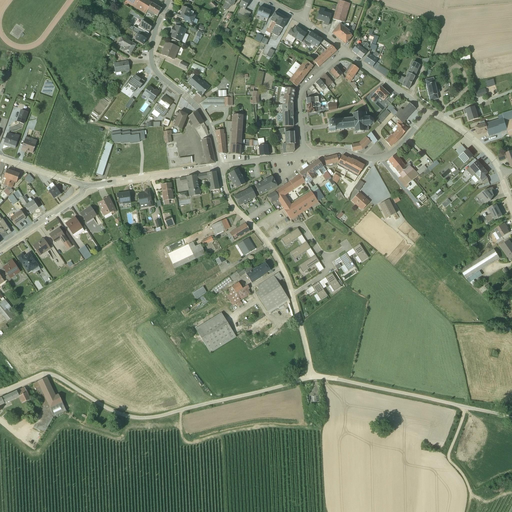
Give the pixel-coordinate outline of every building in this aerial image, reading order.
[(157,17),(161,9),(145,0),(121,0),(124,2),(123,4),(123,5),(126,7),(128,4),(145,15),(146,13),(152,17),(153,14),(157,17)] [(233,3),(235,0),(226,0),(225,2),(226,2),(221,8),(226,11),(230,6),(231,7),(234,3),(233,3)] [(246,0),(242,0),(238,6),(242,8),(240,8),(236,16),(246,21),(251,13),(244,10),(244,9),(245,10),(249,1),(246,0)] [(344,23),(350,4),(338,0),(332,19),(344,23)] [(193,23),(196,24),(198,20),(194,19),(195,16),(189,13),(190,10),(182,6),(179,14),(178,13),(176,17),(184,20),(183,22),(192,25),(193,23)] [(259,7),(256,16),(260,17),(260,18),(264,19),(267,20),(270,12),(259,7)] [(324,10),(319,8),(316,20),(324,22),(323,25),(328,26),(331,14),(324,12),(324,10)] [(271,33),(280,16),(274,12),(274,13),(265,32),(270,34),(271,33)] [(278,37),(287,20),(280,16),(271,33),(278,37)] [(152,27),(142,20),(137,25),(148,32),(152,27)] [(347,29),(340,24),(332,34),(339,39),(347,29)] [(352,37),(355,25),(352,24),(351,28),(349,31),(347,29),(339,39),(345,44),(352,37)] [(170,34),(171,34),(170,38),(181,43),(186,30),(175,25),(174,28),(172,27),(170,34)] [(291,29),(284,39),(292,44),(295,39),(300,31),(295,27),(293,31),(291,29)] [(306,34),(300,31),(295,39),(301,43),(301,42),(305,36),(306,34)] [(316,36),(308,31),(306,34),(305,36),(301,42),(309,47),(311,45),(313,41),(316,36)] [(146,39),(138,34),(135,40),(143,45),(146,39)] [(258,34),(255,40),(261,43),(264,36),(258,34)] [(136,45),(121,36),(117,43),(125,48),(122,52),(130,56),(136,45)] [(322,40),(316,36),(313,41),(311,45),(317,48),(322,40)] [(103,38),(101,37),(99,41),(101,42),(100,42),(109,47),(112,42),(103,37),(103,38)] [(356,55),(366,43),(362,42),(359,46),(357,45),(352,51),(356,55)] [(161,54),(174,60),(179,48),(166,43),(161,54)] [(366,43),(356,55),(361,59),(366,52),(368,52),(369,49),(367,47),(368,45),(367,44),(366,43)] [(336,51),(331,46),(323,53),(328,59),(336,51)] [(270,48),(267,56),(272,58),(275,51),(270,48)] [(298,55),(291,50),(284,61),(291,66),(298,55)] [(364,61),(372,67),(378,59),(377,59),(379,56),(378,56),(379,55),(375,52),(373,54),(372,55),(372,56),(369,55),(364,61)] [(323,53),(313,62),(315,64),(318,67),(328,59),(323,53)] [(296,87),(315,64),(312,62),(307,58),(300,66),(295,62),(285,74),(291,78),(288,81),(296,87)] [(420,65),(425,67),(429,58),(422,59),(420,65)] [(116,73),(116,76),(121,75),(121,72),(129,71),(128,61),(113,63),(115,73),(116,73)] [(188,65),(180,62),(178,67),(185,70),(188,65)] [(402,84),(401,87),(408,90),(419,66),(412,62),(404,78),(400,76),(399,77),(397,82),(402,84)] [(192,68),(204,73),(205,68),(194,63),(192,68)] [(358,69),(350,64),(344,74),(347,76),(345,79),(347,81),(347,82),(349,84),(358,69)] [(334,68),(334,67),(331,70),(332,70),(330,72),(333,76),(332,76),(335,80),(341,74),(335,67),(334,68)] [(257,71),(254,88),(260,89),(264,73),(257,71)] [(201,97),(209,86),(203,81),(202,82),(193,74),(193,75),(191,78),(191,79),(187,83),(198,92),(197,94),(201,97)] [(335,86),(324,74),(319,79),(329,92),(335,86)] [(132,87),(130,89),(133,92),(137,88),(139,89),(144,82),(140,79),(134,76),(128,84),(132,87)] [(424,80),(429,101),(438,100),(438,99),(437,94),(433,78),(425,80),(424,80)] [(329,91),(319,79),(315,83),(325,95),(329,91)] [(493,80),(486,82),(488,88),(495,85),(493,80)] [(352,83),(350,82),(349,84),(349,85),(350,85),(353,90),(355,92),(358,91),(356,88),(355,85),(356,84),(354,82),(353,83),(352,83)] [(101,85),(100,88),(106,94),(110,89),(106,85),(103,87),(101,85)] [(149,86),(142,95),(152,103),(159,92),(156,89),(155,91),(152,89),(153,89),(149,86)] [(306,92),(308,95),(315,89),(313,86),(306,92)] [(295,90),(294,90),(278,87),(275,106),(292,105),(295,90)] [(374,94),(369,99),(374,103),(378,98),(383,102),(389,95),(388,94),(388,93),(387,92),(386,92),(380,87),(374,94)] [(474,95),(475,99),(486,96),(484,90),(474,93),(475,94),(474,95)] [(252,105),(259,104),(258,98),(259,93),(253,91),(251,97),(252,105)] [(167,109),(173,102),(164,95),(158,104),(157,105),(157,104),(156,104),(157,105),(154,110),(151,114),(157,118),(159,115),(163,118),(168,110),(167,109)] [(232,106),(232,98),(224,98),(224,106),(232,106)] [(320,111),(319,103),(306,104),(307,114),(317,112),(317,111),(320,111)] [(327,104),(328,112),(336,109),(336,103),(327,104)] [(402,124),(415,109),(409,104),(402,110),(400,109),(396,112),(397,113),(394,116),(402,124)] [(282,122),(282,127),(293,127),(292,105),(278,106),(278,114),(277,114),(276,115),(276,116),(276,121),(277,122),(277,123),(279,123),(282,122)] [(473,108),(462,111),(464,115),(465,115),(466,117),(468,122),(477,119),(473,108)] [(20,110),(16,122),(24,125),(28,113),(20,110)] [(381,123),(390,114),(385,110),(377,120),(381,123)] [(177,112),(176,112),(175,113),(175,114),(176,115),(177,116),(177,117),(175,117),(174,121),(175,121),(173,127),(181,130),(187,115),(179,111),(178,112),(177,112)] [(196,112),(188,117),(190,121),(188,122),(190,126),(192,125),(194,129),(203,123),(196,112)] [(328,120),(329,132),(335,132),(335,131),(354,129),(354,133),(368,131),(367,126),(369,126),(369,127),(370,127),(370,126),(373,124),(372,119),(368,117),(366,117),(366,113),(361,113),(361,112),(359,112),(359,113),(353,114),(353,113),(352,113),(352,118),(349,118),(348,118),(346,119),(346,118),(345,119),(342,119),(341,119),(338,120),(338,119),(337,119),(337,120),(335,120),(335,119),(328,120)] [(511,112),(502,115),(509,138),(511,137),(511,112)] [(237,115),(237,113),(233,113),(233,115),(231,115),(231,124),(230,145),(240,146),(243,116),(237,115)] [(507,132),(507,131),(503,119),(484,124),(483,122),(478,124),(479,126),(474,128),(476,135),(481,134),(481,135),(486,134),(488,138),(507,132)] [(398,120),(396,122),(398,123),(395,126),(396,126),(404,133),(406,130),(405,129),(406,129),(401,124),(402,124),(398,120)] [(404,133),(396,126),(392,131),(394,133),(400,138),(404,133)] [(284,129),(279,130),(279,134),(284,133),(285,144),(294,144),(293,128),(284,129)] [(218,145),(225,144),(225,134),(224,134),(223,130),(215,131),(218,145)] [(120,131),(110,132),(112,144),(120,143),(120,144),(130,143),(130,144),(140,143),(139,141),(145,140),(144,136),(146,135),(146,131),(143,131),(130,133),(129,131),(120,133),(120,131)] [(7,133),(3,145),(15,149),(19,136),(15,134),(14,136),(7,133)] [(370,133),(366,137),(370,141),(374,144),(377,142),(370,133)] [(391,134),(389,136),(395,143),(400,138),(394,133),(392,135),(391,134)] [(395,143),(389,136),(387,138),(387,139),(385,141),(390,147),(395,143)] [(369,142),(370,141),(366,137),(365,137),(359,143),(351,145),(352,151),(352,152),(361,150),(370,142),(369,142)] [(263,138),(257,139),(259,156),(268,156),(267,146),(265,146),(263,138)] [(25,139),(21,151),(26,152),(26,151),(32,153),(37,141),(33,139),(32,142),(25,139)] [(209,139),(201,140),(207,164),(214,163),(215,163),(215,162),(209,139)] [(81,152),(79,161),(88,163),(89,154),(95,155),(96,146),(83,144),(83,142),(77,141),(75,151),(81,152)] [(106,142),(95,175),(102,177),(112,144),(106,142)] [(294,151),(294,144),(281,145),(282,149),(280,149),(280,155),(293,153),(294,151)] [(240,146),(230,145),(230,154),(240,155),(240,146)] [(454,152),(458,157),(465,151),(461,146),(454,152)] [(451,163),(457,170),(472,157),(466,151),(465,151),(458,157),(451,163)] [(511,151),(498,157),(499,162),(508,159),(511,168),(511,151)] [(402,162),(395,154),(388,160),(394,169),(402,162)] [(336,155),(324,159),(326,166),(338,163),(338,162),(336,155)] [(338,163),(336,166),(357,177),(360,171),(361,172),(364,166),(352,160),(347,158),(347,159),(342,156),(338,162),(338,163)] [(300,175),(305,182),(317,202),(324,198),(315,185),(312,187),(309,182),(315,178),(313,174),(316,172),(319,177),(326,172),(323,167),(318,160),(300,173),(300,174),(299,174),(300,175)] [(394,169),(407,185),(426,169),(423,167),(415,173),(407,164),(405,166),(402,162),(394,169)] [(438,165),(436,162),(426,170),(426,169),(422,173),(424,176),(438,165)] [(482,168),(476,162),(466,171),(471,178),(473,176),(482,168)] [(486,174),(482,168),(473,176),(477,181),(478,180),(480,182),(482,186),(488,184),(486,179),(484,176),(486,174)] [(240,175),(238,169),(229,174),(227,175),(229,178),(231,182),(241,176),(240,175)] [(2,184),(8,187),(13,172),(7,170),(2,184)] [(13,172),(8,187),(12,188),(14,183),(16,183),(19,174),(13,172)] [(209,191),(215,191),(218,190),(215,172),(207,174),(209,191)] [(327,172),(322,175),(326,181),(328,180),(331,186),(334,184),(327,172)] [(207,179),(207,174),(179,178),(179,179),(180,183),(187,182),(189,197),(200,195),(198,181),(207,179)] [(28,184),(33,180),(29,175),(25,179),(28,184)] [(294,189),(305,182),(300,175),(294,178),(289,182),(294,189)] [(340,178),(334,175),(331,180),(332,181),(333,182),(337,183),(340,178)] [(241,176),(231,182),(233,186),(235,189),(236,188),(245,184),(242,178),(241,176)] [(277,187),(272,176),(266,179),(266,180),(262,181),(262,182),(254,186),(259,196),(277,187)] [(364,184),(359,181),(354,189),(358,192),(364,184)] [(279,199),(294,189),(289,182),(274,191),(279,199)] [(171,183),(161,185),(163,201),(173,200),(171,183)] [(49,186),(46,188),(53,199),(60,194),(54,186),(51,188),(49,186)] [(3,192),(8,196),(13,191),(11,189),(11,188),(8,187),(4,190),(4,191),(3,192)] [(233,197),(238,207),(243,204),(244,206),(251,202),(251,200),(256,198),(253,194),(253,193),(253,192),(252,191),(250,188),(233,197)] [(477,197),(480,201),(483,200),(485,204),(491,201),(490,198),(494,197),(491,189),(482,192),(483,194),(477,197)] [(140,209),(153,206),(152,201),(151,201),(149,190),(144,191),(145,194),(143,194),(142,194),(137,194),(140,209)] [(14,191),(12,192),(17,199),(22,196),(18,191),(15,192),(14,191)] [(122,205),(131,203),(129,192),(116,194),(117,199),(118,199),(118,204),(119,204),(119,205),(122,204),(122,205)] [(266,197),(272,205),(280,200),(274,192),(266,197)] [(318,202),(311,192),(303,197),(310,208),(318,202)] [(369,202),(359,192),(351,201),(361,211),(369,202)] [(18,202),(12,195),(8,198),(13,205),(18,202)] [(25,196),(20,199),(27,210),(28,210),(30,213),(37,208),(30,199),(29,198),(27,200),(25,196)] [(297,215),(300,214),(293,203),(290,205),(285,196),(279,199),(280,200),(278,201),(290,220),(297,215)] [(111,214),(116,212),(108,197),(104,199),(104,200),(98,203),(102,210),(101,211),(103,216),(110,213),(111,214)] [(310,208),(303,197),(293,203),(300,214),(310,208)] [(396,213),(389,200),(378,205),(385,219),(396,213)] [(447,200),(441,205),(444,209),(450,203),(447,200)] [(97,216),(90,206),(79,214),(86,223),(97,216)] [(495,221),(503,217),(497,206),(489,210),(491,215),(485,218),(488,225),(494,220),(495,221)] [(10,218),(15,225),(26,218),(19,210),(13,214),(14,215),(10,218)] [(338,216),(343,222),(348,218),(342,212),(338,216)] [(0,234),(3,239),(11,233),(2,219),(2,220),(1,218),(0,217),(0,234)] [(75,238),(84,231),(82,229),(83,228),(75,217),(64,224),(72,235),(73,235),(74,238),(75,238)] [(171,217),(164,220),(167,227),(173,225),(173,226),(175,225),(171,217)] [(211,226),(215,235),(216,235),(223,232),(223,231),(230,228),(226,219),(211,226)] [(250,231),(245,224),(229,233),(234,241),(250,231)] [(494,231),(500,239),(510,233),(507,230),(508,229),(505,224),(494,231)] [(72,247),(69,244),(59,228),(48,235),(54,243),(60,239),(67,250),(72,247)] [(301,235),(297,229),(280,239),(285,246),(297,238),(301,245),(305,242),(301,235)] [(201,241),(203,245),(213,241),(212,240),(214,239),(212,236),(211,237),(201,241)] [(237,245),(243,256),(255,250),(248,238),(237,245)] [(32,246),(39,256),(50,249),(43,239),(32,246)] [(510,261),(511,259),(511,244),(509,241),(500,247),(510,261)] [(167,254),(174,269),(205,255),(200,244),(195,246),(193,242),(167,254)] [(310,249),(306,242),(289,253),(294,259),(306,252),(310,258),(314,255),(310,249)] [(368,258),(359,244),(352,249),(346,253),(349,257),(355,253),(361,262),(368,258)] [(78,250),(85,260),(91,256),(85,246),(78,250)] [(470,284),(473,287),(476,284),(474,281),(478,279),(478,278),(482,276),(480,272),(500,259),(494,250),(461,271),(467,280),(469,284),(470,284)] [(28,274),(39,266),(29,252),(24,256),(22,253),(16,257),(28,274)] [(355,267),(346,253),(339,258),(332,262),(337,270),(340,268),(338,264),(342,262),(348,271),(355,267)] [(319,262),(315,255),(298,266),(302,273),(314,265),(319,272),(323,269),(319,262)] [(215,260),(218,265),(224,261),(221,256),(215,260)] [(20,272),(12,260),(8,263),(9,264),(3,268),(10,279),(20,272)] [(251,283),(265,274),(269,271),(269,270),(269,269),(268,267),(267,267),(265,264),(253,270),(249,265),(245,267),(245,266),(236,272),(229,277),(212,289),(212,290),(210,291),(211,294),(214,292),(216,294),(232,282),(245,273),(251,283)] [(278,282),(282,279),(278,273),(256,287),(258,291),(255,293),(267,312),(271,310),(275,307),(276,308),(289,300),(278,282)] [(337,282),(331,274),(325,278),(318,283),(323,289),(326,287),(324,285),(328,282),(334,292),(340,287),(340,286),(342,285),(339,281),(337,282)] [(250,294),(251,294),(248,290),(249,289),(247,285),(242,289),(238,282),(231,287),(226,291),(227,294),(225,295),(232,306),(236,303),(238,307),(242,304),(240,301),(250,294)] [(327,296),(318,282),(311,287),(312,287),(305,291),(307,296),(314,291),(320,300),(327,296)] [(490,287),(488,284),(485,287),(484,287),(479,290),(483,295),(490,290),(489,289),(490,287)] [(206,292),(203,287),(192,294),(196,299),(196,300),(206,292)] [(5,300),(0,303),(0,313),(7,322),(16,314),(5,300)] [(236,337),(221,313),(195,329),(210,354),(235,338),(236,337)] [(54,417),(66,411),(58,394),(55,396),(46,378),(29,386),(30,388),(34,387),(34,388),(35,388),(39,397),(37,398),(38,400),(37,400),(40,406),(43,408),(54,417)] [(19,397),(22,403),(30,399),(24,388),(17,391),(19,397)] [(1,406),(19,397),(17,391),(0,398),(0,409),(3,407),(1,406)] [(33,428),(43,433),(44,433),(54,417),(43,408),(34,424),(35,424),(33,428)]
